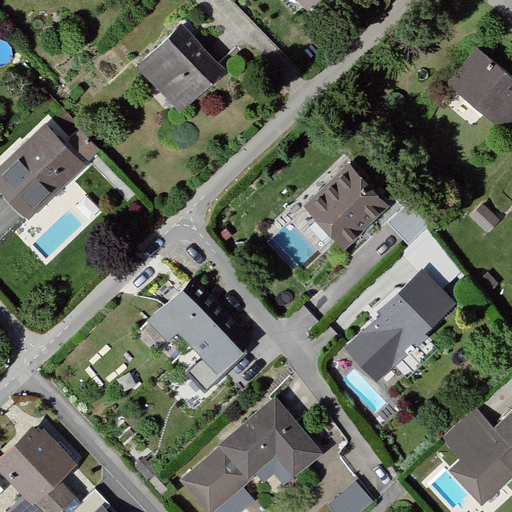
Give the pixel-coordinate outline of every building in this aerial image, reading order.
[(314,0),(295,0),(305,9),(314,0)] [(226,69),(178,22),(135,66),(183,113),(226,69)] [(511,118),(511,72),(474,45),(445,85),(505,128),(511,118)] [(84,163),(41,119),(0,159),(0,190),(28,218),(84,163)] [(388,204),(346,164),(303,208),(344,248),(388,204)] [(390,216),(410,238),(432,218),(412,196),(390,216)] [(455,302),(419,267),(354,333),(390,368),(455,302)] [(253,339),(191,274),(141,322),(161,343),(174,330),(216,374),(253,339)] [(323,449),(272,394),(219,442),(249,475),(272,453),(293,476),(323,449)] [(511,476),(511,415),(497,431),(474,408),(441,441),(458,458),(445,471),(482,507),(511,476)] [(72,468),(32,427),(0,458),(0,472),(39,511),(66,511),(75,504),(56,484),(72,468)] [(212,511),(246,481),(214,447),(179,480),(208,511),(212,511)] [(341,511),(355,511),(376,496),(359,476),(332,500),(341,511)] [(33,511),(24,502),(13,511),(33,511)]
